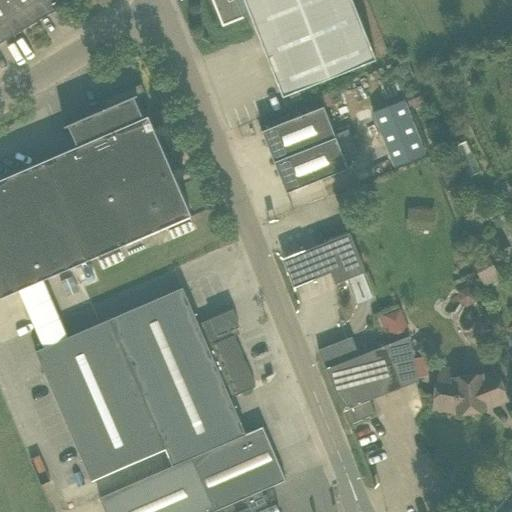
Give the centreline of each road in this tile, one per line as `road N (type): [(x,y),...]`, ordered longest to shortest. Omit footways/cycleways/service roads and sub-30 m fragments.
road 1 (unclassified): [(358,511),(159,7)]
road 2 (unclassified): [(0,102),(159,7)]
